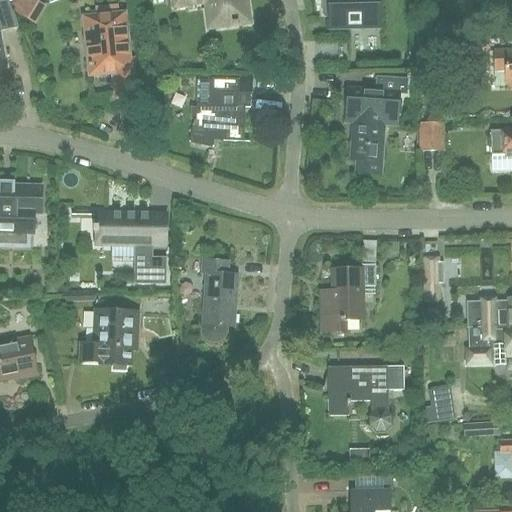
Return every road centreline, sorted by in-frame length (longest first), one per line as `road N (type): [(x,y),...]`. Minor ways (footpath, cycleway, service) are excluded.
road 1 (residential): [(0,136),(68,145),(290,215)]
road 2 (residential): [(270,352),(223,388),(0,435)]
road 3 (residential): [(290,215),(511,216)]
road 4 (residential): [(290,215),(297,71),(288,0)]
road 5 (residential): [(292,511),(281,372),(270,352)]
road 6 (residential): [(270,352),(290,215)]
